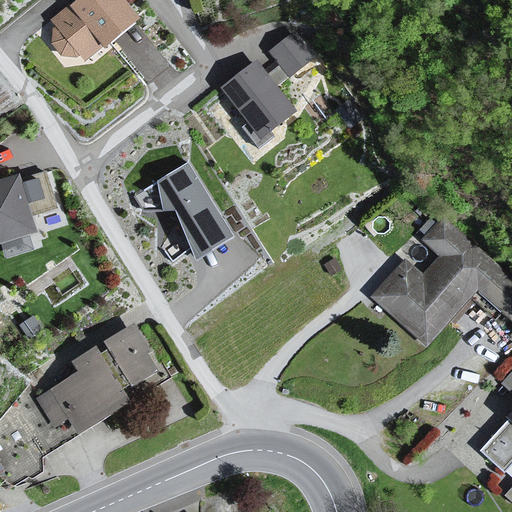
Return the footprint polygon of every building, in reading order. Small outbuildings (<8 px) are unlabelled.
[(139,16),(125,0),(74,0),(52,18),(55,24),(51,28),(52,43),(61,56),(77,57),(80,54),(84,61),(139,16)] [(294,30),(269,50),(289,77),(316,57),(294,30)] [(296,108),(250,59),(219,87),(265,137),(296,108)] [(362,118),(349,99),(335,109),(349,127),(362,118)] [(235,236),(187,160),(133,195),(142,211),(174,210),(178,219),(162,247),(172,262),(190,248),(195,261),(235,236)] [(19,172),(0,177),(0,243),(37,232),(32,215),(58,208),(47,169),(21,176),(19,172)] [(511,278),(436,215),(419,236),(441,254),(426,272),(404,253),(369,295),(430,345),(477,288),(511,317),(511,278)] [(336,256),(323,263),(330,276),(342,269),(336,256)] [(77,368),(27,393),(47,423),(65,415),(73,430),(138,400),(131,387),(163,368),(136,317),(74,357),(77,368)] [(511,368),(500,382),(511,392),(511,409),(506,416),(507,418),(480,449),(511,477),(511,487),(505,496),(511,501),(511,368)]
